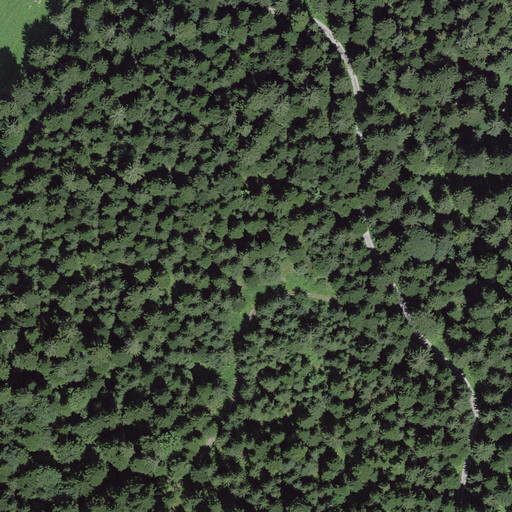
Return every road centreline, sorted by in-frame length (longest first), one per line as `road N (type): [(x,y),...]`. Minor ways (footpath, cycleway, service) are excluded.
road 1 (track): [(0,173),(49,113),(212,14),(290,11),(315,20),(357,88),(369,246),(406,320),(459,373),(475,404),(457,511)]
road 2 (track): [(406,320),(301,290),(258,303),(247,317),(236,390),(220,428),(147,511)]
road 3 (track): [(0,297),(133,267),(253,309)]
